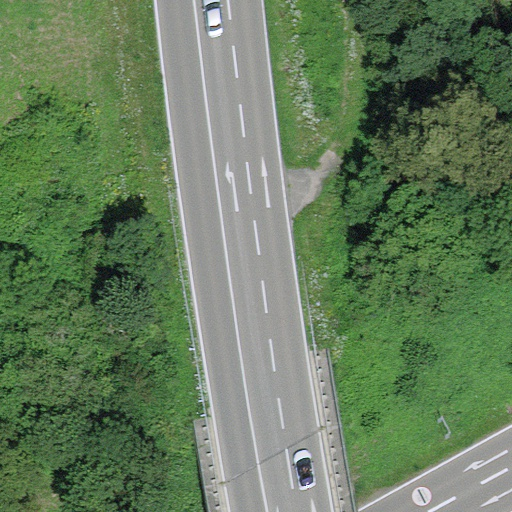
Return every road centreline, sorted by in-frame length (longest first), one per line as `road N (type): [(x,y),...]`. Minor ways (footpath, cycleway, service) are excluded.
road 1 (secondary): [(218,0),(291,511)]
road 2 (track): [(244,198),(329,180),(363,156),(367,0)]
